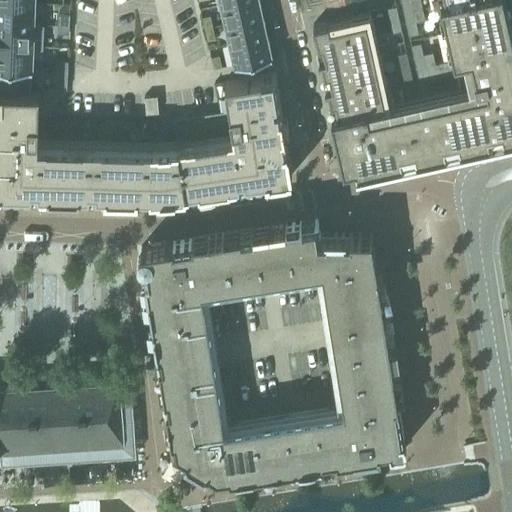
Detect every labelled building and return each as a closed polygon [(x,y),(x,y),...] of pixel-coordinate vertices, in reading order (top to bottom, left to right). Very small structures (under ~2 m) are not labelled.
[(35,22),(35,1),(0,0),(0,20),(44,23),(44,22),(35,22)] [(232,0),(221,3),(226,23),(264,14),(260,0),(232,0)] [(332,114),(344,167),(356,164),(357,170),(511,135),(511,28),(505,0),(441,0),(455,58),(436,62),(433,50),(424,52),(421,41),(412,43),(420,78),(457,70),(461,84),(392,100),(371,10),(314,23),(316,30),(313,31),(314,32),(316,31),(322,57),(319,57),(320,60),(323,59),(328,85),(326,85),(326,88),(329,88),(335,113),(332,114)] [(421,0),(402,0),(410,34),(419,32),(417,20),(426,18),(421,0)] [(387,6),(393,31),(402,29),(397,4),(387,6)] [(58,23),(70,24),(71,12),(59,12),(58,23)] [(203,15),(206,27),(214,25),(211,13),(203,15)] [(226,23),(230,43),(268,34),(264,18),(264,16),(264,14),(226,23)] [(44,23),(0,20),(0,42),(43,44),(44,23)] [(70,24),(58,23),(58,32),(70,32),(70,24)] [(206,27),(208,39),(216,37),(214,25),(206,27)] [(230,43),(235,63),(273,55),(269,38),(268,36),(268,34),(230,43)] [(0,64),(33,65),(34,45),(43,46),(43,44),(0,42),(0,64)] [(398,52),(405,88),(415,85),(407,50),(398,52)] [(212,55),(215,67),(223,65),(220,53),(212,55)] [(33,65),(0,64),(0,86),(40,88),(40,87),(32,87),(33,65)] [(68,88),(69,67),(57,66),(56,87),(68,88)] [(66,192),(79,192),(93,193),(108,193),(121,193),(123,193),(136,194),(151,194),(162,193),(176,192),(187,191),(195,190),(244,182),(267,179),(280,176),(278,165),(291,163),(285,131),(281,131),(278,116),(283,115),(276,72),(226,80),(230,108),(220,110),(181,116),(163,119),(164,128),(175,126),(177,136),(178,142),(152,144),(94,143),(39,141),(39,135),(39,117),(39,116),(40,88),(0,86),(0,189),(1,190),(36,191),(50,192),(63,192),(66,192)] [(159,110),(158,94),(145,95),(146,112),(159,111),(159,110)] [(66,118),(54,118),(54,126),(66,126),(66,118)] [(78,126),(78,119),(66,118),(66,126),(78,126)] [(112,127),(124,127),(124,120),(112,119),(112,127)] [(136,120),(124,120),(124,127),(136,128),(136,120)] [(380,279),(377,260),(376,254),(374,243),(364,245),(362,233),(321,232),(319,217),(318,217),(316,217),(315,218),(303,220),(300,220),(288,222),(287,222),(270,225),(257,227),(239,230),(226,232),(208,235),(195,237),(142,245),(142,247),(141,248),(140,249),(140,250),(139,251),(138,252),(138,253),(138,255),(138,256),(139,257),(139,258),(140,259),(141,260),(142,261),(143,261),(145,262),(147,278),(149,290),(150,293),(152,306),(154,321),(156,334),(161,363),(163,375),(163,379),(165,391),(170,420),(172,433),(174,449),(217,475),(233,472),(246,470),(264,467),(276,465),(294,462),(307,460),(340,455),(353,453),(391,447),(407,445),(405,433),(404,433),(398,394),(395,375),(394,368),(390,343),(389,339),(385,315),(383,302),(381,286),(380,279)] [(0,463),(2,463),(2,462),(80,457),(137,453),(132,378),(119,379),(119,378),(81,381),(72,382),(72,381),(13,385),(0,386),(0,463)]
